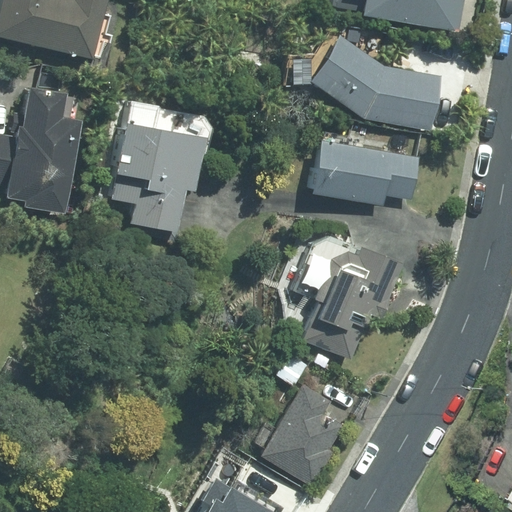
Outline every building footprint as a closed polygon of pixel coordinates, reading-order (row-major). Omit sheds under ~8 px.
[(0,0),(0,36),(84,56),(96,0),(0,0)] [(355,0),(354,13),(449,29),(453,0),(355,0)] [(302,79),(356,116),(424,129),(434,76),(378,66),(332,35),(302,79)] [(56,212),(71,117),(53,114),(56,92),(15,85),(7,135),(0,134),(0,195),(16,198),(14,206),(56,212)] [(193,135),(116,121),(102,197),(128,202),(124,221),(176,231),(193,135)] [(415,156),(313,138),(304,191),(378,204),(380,194),(407,199),(415,156)] [(394,261),(351,245),(348,253),(329,246),(294,339),(346,358),(362,313),(373,317),(394,261)] [(302,364),(283,353),(270,374),(290,385),(302,364)] [(325,400),(297,383),(255,452),(306,482),(340,426),(318,413),(325,400)] [(267,511),(236,494),(225,511),(267,511)]
